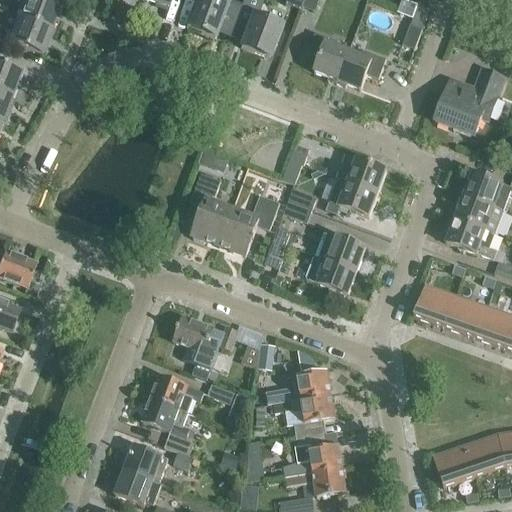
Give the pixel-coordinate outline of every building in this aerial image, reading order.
[(51,33),(61,9),(37,0),(25,0),(18,20),(17,20),(51,33)] [(37,0),(61,9),(64,0),(37,0)] [(143,0),(143,2),(168,11),(172,0),(143,0)] [(241,8),(227,3),(226,7),(206,0),(197,0),(186,30),(214,40),(217,33),(231,37),(241,9),(241,8)] [(231,37),(243,42),(241,50),(269,61),(281,28),(258,20),(263,3),(256,0),(243,0),(241,8),(241,9),(231,37)] [(300,13),(304,0),(287,0),(285,8),(300,13)] [(304,0),(300,13),(301,10),(314,15),(319,0),(304,0)] [(42,58),(51,33),(17,20),(18,20),(7,16),(2,28),(3,31),(12,34),(8,45),(11,46),(22,51),(42,58)] [(414,19),(403,48),(415,53),(423,33),(422,32),(425,23),(414,19)] [(349,54),(338,49),(339,45),(316,37),(309,57),(320,61),(314,77),(329,82),(328,85),(337,88),(349,54)] [(11,46),(8,54),(19,59),(22,51),(11,46)] [(362,58),(349,54),(337,88),(346,91),(347,89),(361,94),(367,78),(380,83),(387,63),(364,55),(362,58)] [(0,96),(10,100),(19,75),(0,68),(0,96)] [(452,83),(446,98),(436,125),(475,139),(481,122),(489,125),(506,81),(483,73),(476,92),(452,83)] [(0,123),(1,124),(10,100),(0,96),(0,123)] [(298,148),(284,184),(296,189),(304,169),(305,170),(312,153),(298,148)] [(204,153),(202,160),(212,164),(214,157),(204,153)] [(379,198),(387,174),(346,158),(337,182),(348,186),(379,198)] [(506,216),(511,199),(511,185),(510,190),(473,176),(464,200),(506,216)] [(192,240),(218,250),(233,213),(213,206),(221,186),(201,178),(191,205),(203,210),(192,240)] [(379,198),(348,186),(337,182),(328,205),(370,221),(379,198)] [(290,206),(314,215),(317,205),(294,196),(290,206)] [(455,223),(496,238),(497,239),(506,216),(464,200),(455,223)] [(252,221),(233,213),(218,250),(245,261),(257,230),(269,235),(280,208),(260,201),(252,221)] [(314,215),(290,206),(285,219),(309,228),(314,215)] [(455,223),(446,247),(494,265),(498,256),(491,253),(496,238),(455,223)] [(291,238),(280,233),(267,266),(282,271),(286,259),(283,258),(291,238)] [(357,276),(366,252),(324,236),(315,260),(327,264),(357,276)] [(0,253),(0,281),(26,292),(36,266),(4,255),(0,253)] [(348,299),(357,276),(327,264),(318,288),(348,299)] [(497,277),(511,283),(511,269),(501,266),(497,277)] [(464,281),(467,273),(455,268),(452,276),(464,281)] [(497,284),(486,280),(483,288),(494,292),(497,284)] [(455,303),(424,292),(414,320),(446,331),(455,303)] [(0,331),(10,335),(17,315),(6,310),(9,305),(0,301),(0,331)] [(476,342),(486,314),(455,303),(446,331),(476,342)] [(507,353),(511,337),(511,322),(486,314),(476,342),(507,353)] [(224,335),(182,320),(173,345),(188,350),(184,362),(211,373),(219,351),(231,355),(238,335),(226,330),(224,335)] [(249,346),(245,358),(260,363),(262,350),(249,346)] [(260,363),(259,373),(272,375),(275,351),(263,350),(262,350),(260,363)] [(290,392),(266,395),(268,408),(273,407),(273,408),(331,399),(328,375),(298,380),(291,381),(289,384),(290,392)] [(187,416),(193,402),(200,405),(204,396),(160,379),(151,402),(187,416)] [(238,397),(212,388),(208,399),(234,408),(238,397)] [(294,428),(297,442),(322,438),(320,425),(335,423),(331,399),(273,408),(275,417),(285,415),(288,429),(294,428)] [(187,416),(151,402),(142,426),(171,437),(165,451),(178,456),(188,460),(193,445),(186,442),(189,433),(182,431),(187,416)] [(299,469),(284,472),(284,473),(286,481),(343,473),(340,449),(324,452),(322,438),(297,442),(298,450),(296,451),(299,469)] [(511,469),(511,441),(500,443),(506,471),(511,469)] [(500,443),(467,454),(476,481),(506,471),(500,443)] [(133,450),(124,474),(159,487),(168,463),(133,450)] [(476,481),(467,454),(435,465),(444,492),(476,481)] [(188,460),(178,456),(174,469),(188,474),(192,461),(188,460)] [(284,473),(276,474),(277,483),(286,481),(284,473)] [(317,501),(347,497),(343,473),(286,481),(287,490),(302,487),(302,488),(315,486),(317,501)] [(155,509),(162,489),(159,487),(124,474),(115,499),(144,510),(146,505),(155,509)] [(511,500),(510,492),(498,494),(499,502),(511,500)] [(480,505),(478,497),(466,499),(468,507),(480,505)] [(281,506),(281,511),(314,511),(313,502),(281,506)]
